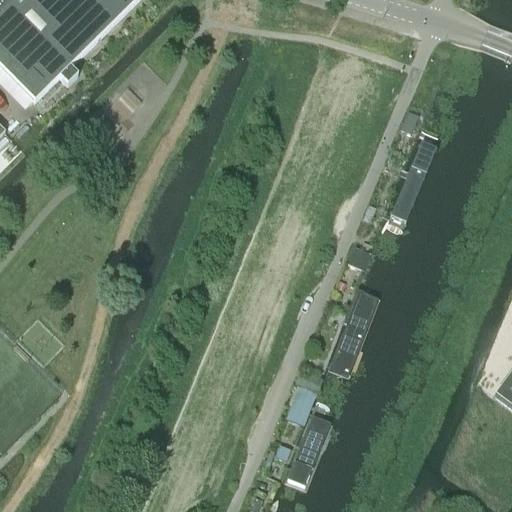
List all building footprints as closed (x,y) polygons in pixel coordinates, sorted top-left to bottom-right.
[(0,0),(0,73),(33,107),(58,83),(66,90),(76,80),(69,72),(141,0),(0,0)] [(434,158),(415,151),(383,228),(402,236),(434,158)] [(359,295),(327,375),(350,384),(381,304),(359,295)] [(511,373),(493,399),(511,412),(511,373)] [(289,411),(298,415),(304,399),(295,396),(289,411)] [(332,430),(311,422),(288,484),(309,492),(332,430)]
